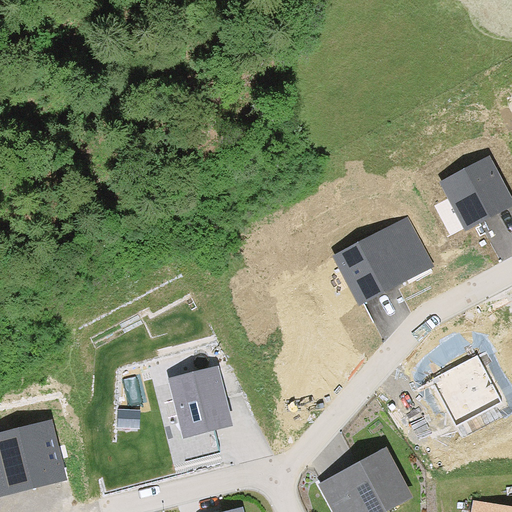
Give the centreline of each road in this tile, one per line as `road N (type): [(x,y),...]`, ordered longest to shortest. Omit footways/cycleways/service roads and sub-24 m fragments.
road 1 (residential): [(276,479),(432,312),(511,270)]
road 2 (residential): [(276,479),(248,476),(111,507)]
